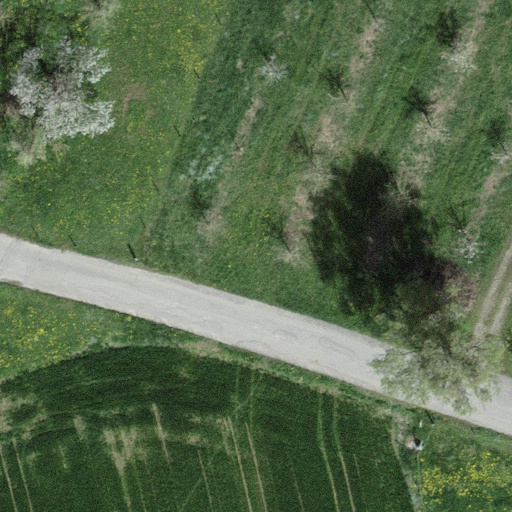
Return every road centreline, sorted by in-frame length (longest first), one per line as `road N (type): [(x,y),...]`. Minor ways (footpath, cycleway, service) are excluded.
road 1 (residential): [(445,399),(240,327),(0,261)]
road 2 (track): [(511,266),(445,399)]
